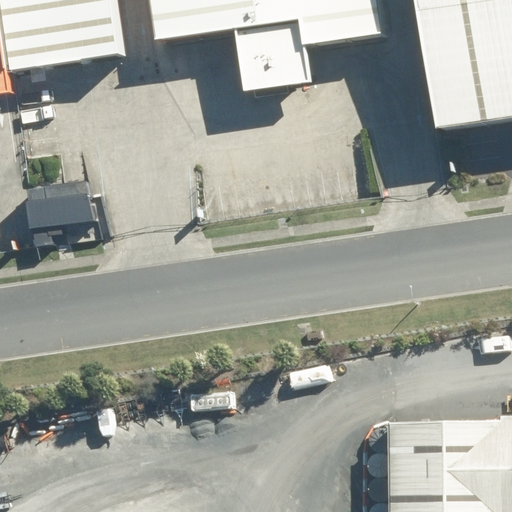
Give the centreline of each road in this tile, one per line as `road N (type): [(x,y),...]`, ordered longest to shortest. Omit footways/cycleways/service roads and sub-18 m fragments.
road 1 (unclassified): [(511,249),(0,321)]
road 2 (unknown): [(511,361),(411,376),(317,406),(256,443),(226,476)]
road 3 (unknown): [(226,476),(172,459),(84,462),(18,480),(0,500)]
